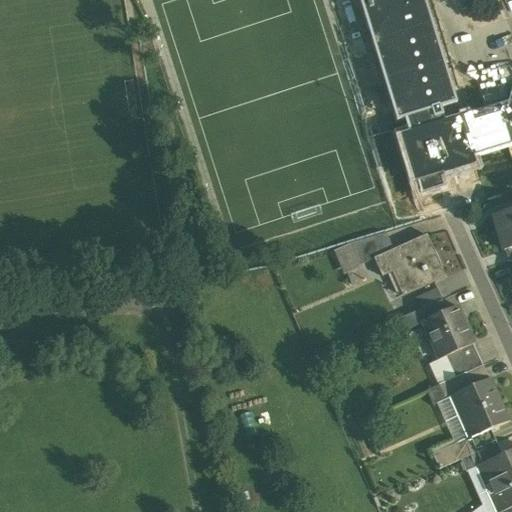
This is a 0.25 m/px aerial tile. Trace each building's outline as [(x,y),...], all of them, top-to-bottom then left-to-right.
[(370,0),(411,132),(455,119),(418,0),(370,0)] [(511,101),(455,119),(411,132),(399,136),(414,184),(511,153),(511,101)] [(511,210),(492,216),(503,252),(504,252),(511,249),(511,210)] [(384,234),(350,245),(360,266),(373,260),(373,259),(392,251),(384,234)] [(445,278),(426,236),(392,251),(373,259),(373,260),(381,278),(391,273),(402,297),(445,278)] [(436,289),(414,299),(419,310),(441,300),(436,289)] [(441,301),(397,320),(403,332),(421,324),(420,323),(446,311),(441,301)] [(446,311),(420,323),(421,324),(422,324),(438,360),(437,360),(438,361),(445,358),(472,346),(473,345),(456,307),(446,311)] [(472,346),(445,358),(449,368),(477,356),(472,346)] [(477,356),(449,368),(454,379),(465,374),(482,367),(477,356)] [(438,361),(428,366),(438,386),(454,379),(449,368),(445,358),(438,361)] [(482,367),(465,374),(471,388),(488,380),(482,367)] [(454,379),(438,386),(444,401),(453,397),(452,396),(471,388),(465,374),(454,379)] [(471,388),(452,396),(453,397),(471,438),(471,439),(490,431),(509,423),(490,379),(488,380),(471,388)] [(438,386),(426,392),(433,406),(436,405),(444,401),(438,386)] [(444,401),(436,405),(454,445),(462,442),(471,438),(453,397),(444,401)] [(471,439),(471,438),(462,442),(469,457),(496,445),(490,431),(471,439)] [(454,445),(432,455),(438,470),(469,457),(462,442),(454,445)] [(496,445),(469,457),(474,470),(476,469),(475,468),(501,456),(496,445)] [(511,451),(501,456),(475,468),(476,469),(495,511),(503,511),(511,508),(511,451)]
